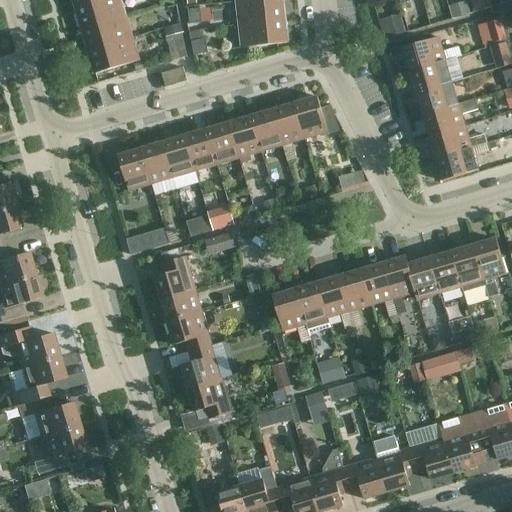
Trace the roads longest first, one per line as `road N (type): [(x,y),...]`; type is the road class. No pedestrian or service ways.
road 1 (residential): [(169,511),(49,137)]
road 2 (residential): [(49,137),(321,55)]
road 3 (residential): [(416,217),(321,55)]
road 4 (residential): [(273,258),(416,217)]
road 5 (residential): [(49,137),(14,0)]
